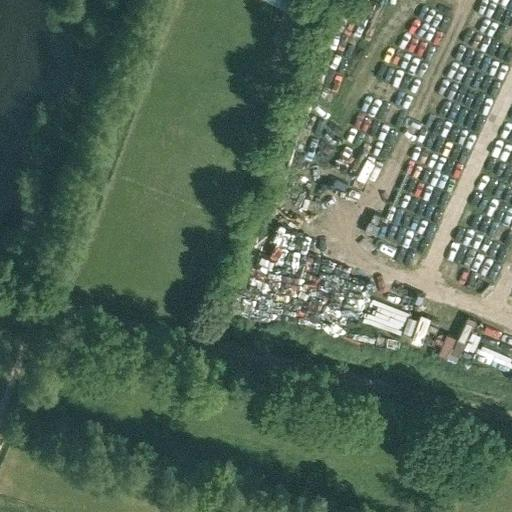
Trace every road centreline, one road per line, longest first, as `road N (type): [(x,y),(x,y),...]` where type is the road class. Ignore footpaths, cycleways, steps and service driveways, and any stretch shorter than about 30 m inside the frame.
road 1 (track): [(0,293),(511,418)]
road 2 (track): [(45,304),(160,0)]
